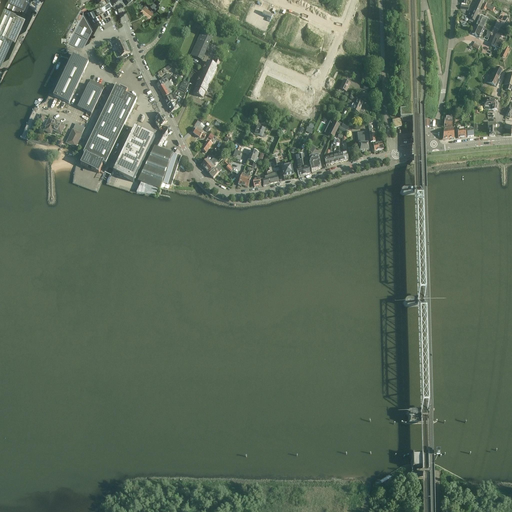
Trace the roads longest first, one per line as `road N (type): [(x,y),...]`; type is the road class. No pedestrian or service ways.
road 1 (tertiary): [(395,155),(265,192),(215,188),(192,165),(114,0)]
road 2 (residential): [(380,0),(395,155)]
road 3 (residential): [(432,148),(453,0)]
